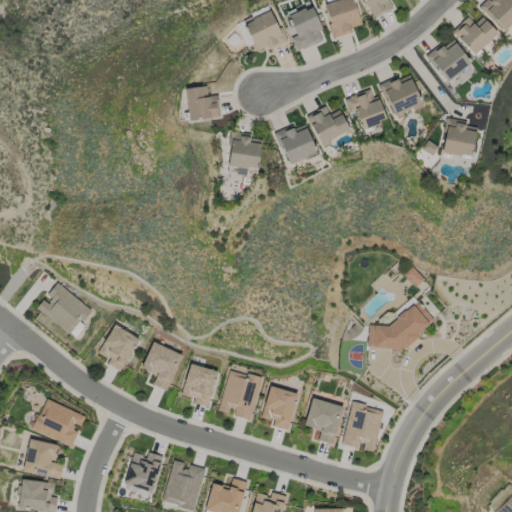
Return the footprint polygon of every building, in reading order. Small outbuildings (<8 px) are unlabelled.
[(331,39),(327,28),(329,28),(322,6),(343,0),(351,0),(360,26),(349,29),(350,33),(331,39)] [(386,0),(391,8),(372,20),(358,0),(386,0)] [(511,0),(511,21),(504,30),(483,8),(491,0),(511,0)] [(295,52),(289,39),(291,38),(282,19),(303,10),(304,13),(311,10),(320,30),(316,31),(321,40),(295,52)] [(286,42),(267,51),(265,47),(254,52),(241,27),(267,14),(279,37),(282,35),(286,42)] [(476,24),(482,17),(497,32),(475,55),(452,32),(468,16),(476,24)] [(472,62),(450,83),(426,58),(448,37),(472,62)] [(377,86),(396,78),(397,81),(408,76),(423,109),(412,114),(411,111),(402,115),(403,118),(396,121),(395,118),(393,118),(385,98),(383,99),(377,86)] [(215,97),(218,117),(208,118),(208,121),(185,124),(181,91),(199,89),(199,88),(205,87),(206,98),(215,97)] [(385,122),(378,124),(379,126),(371,129),(372,132),(364,135),(363,133),(361,133),(354,113),(348,115),(343,101),(349,99),(349,98),(368,91),(371,100),(376,98),(385,122)] [(304,116),(324,106),(328,116),(338,111),(348,132),(319,147),(304,116)] [(470,161),(441,155),(445,134),(442,133),(445,118),(465,123),(465,127),(476,129),(470,161)] [(280,148),(278,149),(272,135),(290,127),(292,131),(303,126),(316,155),(288,167),(280,148)] [(260,142),(254,173),(245,171),(244,179),(234,177),(235,170),(225,168),(229,147),(226,147),(229,132),(249,136),(248,140),(260,142)] [(421,150),(427,142),(437,149),(432,157),(421,150)] [(89,309),(56,282),(44,297),(35,307),(68,334),(89,309)] [(366,347),(401,349),(401,343),(416,344),(417,329),(428,329),(429,308),(397,306),(395,326),(368,324),(366,347)] [(120,371),(138,338),(110,322),(94,351),(107,358),(105,363),(120,371)] [(165,390),(182,355),(152,341),(140,367),(156,375),(151,384),(165,390)] [(216,371),(187,363),(179,394),(193,397),(192,403),(207,407),(216,371)] [(249,420),(260,378),(228,369),(216,410),(230,414),(249,420)] [(296,392),(267,385),(259,417),(272,420),(271,425),(287,429),(296,392)] [(332,444),(342,406),(310,397),(302,425),(319,430),(317,440),(332,444)] [(84,415),(44,398),(31,429),(71,446),(78,428),(79,428),(84,415)] [(372,452),(383,410),(350,402),(340,443),(372,452)] [(56,444),(28,439),(22,471),(59,478),(62,464),(53,462),(56,444)] [(150,493),(162,456),(146,451),(145,456),(133,452),(122,483),(150,493)] [(192,510),(203,468),(185,463),(172,459),(161,502),(192,510)] [(53,483),(20,478),(16,506),(54,511),(56,497),(51,496),(53,483)] [(211,511),(237,511),(245,481),(231,478),(228,486),(211,482),(203,510),(211,511)] [(508,483),(511,486),(511,511),(491,511),(487,508),(508,483)] [(280,511),(284,495),(270,492),(269,495),(254,492),(249,511),(280,511)]
